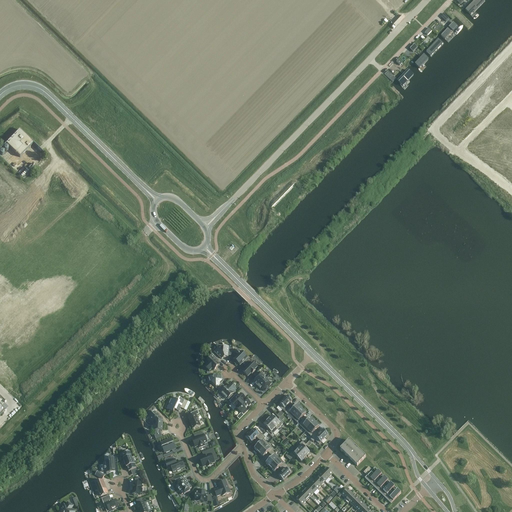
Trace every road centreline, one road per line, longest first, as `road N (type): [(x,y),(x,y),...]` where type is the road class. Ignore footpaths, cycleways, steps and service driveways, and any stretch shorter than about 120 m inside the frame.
road 1 (unclassified): [(426,0),(205,227)]
road 2 (secondary): [(0,95),(19,85),(47,94),(156,200)]
road 3 (secondary): [(312,354),(204,246)]
road 4 (secondary): [(411,453),(312,354)]
road 5 (residential): [(511,191),(459,150),(506,101)]
